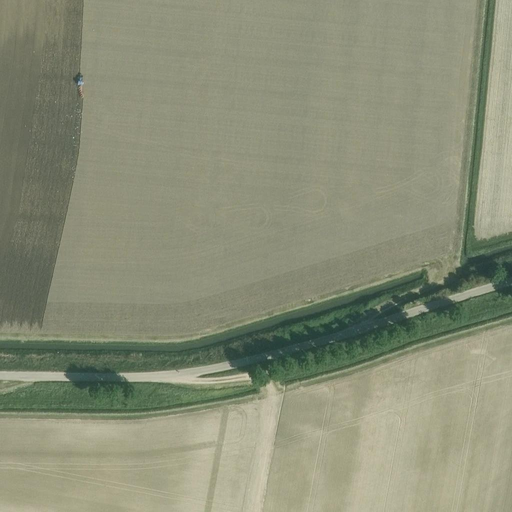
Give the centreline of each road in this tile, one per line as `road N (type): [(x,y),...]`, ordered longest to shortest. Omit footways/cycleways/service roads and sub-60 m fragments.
road 1 (unclassified): [(0,375),(212,368),(511,281)]
road 2 (track): [(252,511),(272,404),(267,382),(170,375)]
